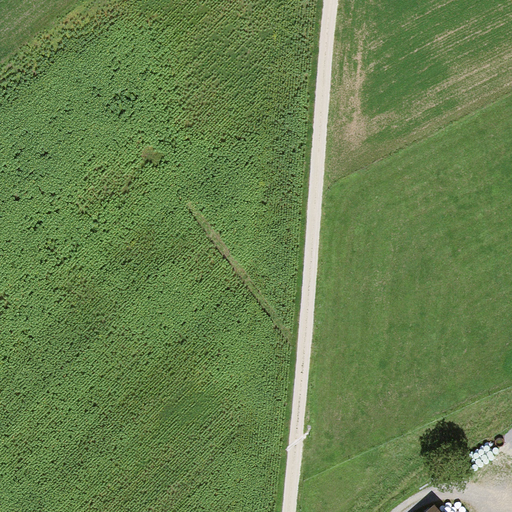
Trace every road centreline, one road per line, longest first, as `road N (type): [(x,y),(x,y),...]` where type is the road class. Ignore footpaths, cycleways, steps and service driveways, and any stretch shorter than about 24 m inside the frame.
road 1 (track): [(284,511),(330,0)]
road 2 (track): [(511,511),(470,490),(417,500),(400,511)]
